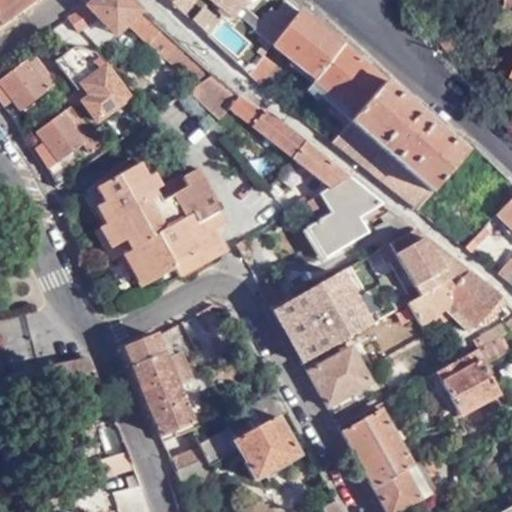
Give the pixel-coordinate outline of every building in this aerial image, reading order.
[(0,0),(0,27),(37,0),(0,0)] [(93,0),(87,6),(68,19),(77,34),(84,29),(98,20),(113,35),(114,36),(128,24),(164,58),(166,58),(179,73),(181,72),(185,76),(185,79),(192,86),(209,73),(145,15),(131,0),(93,0)] [(248,0),(172,0),(170,2),(184,15),(195,0),(208,0),(231,20),(248,0)] [(300,8),(290,0),(287,0),(260,34),(266,39),(272,44),(300,8)] [(511,17),(511,0),(505,0),(503,16),(511,17)] [(202,8),(190,22),(206,37),(219,22),(202,8)] [(342,44),(300,8),(272,44),(313,79),(342,44)] [(98,20),(84,29),(99,47),(113,35),(98,20)] [(272,44),(266,39),(256,52),(262,57),(272,44)] [(370,68),(342,44),(313,79),(305,89),(346,123),(383,80),(370,68)] [(74,92),(66,97),(72,106),(89,127),(127,100),(94,54),(71,47),(51,61),(74,92)] [(32,56),(0,77),(0,102),(2,105),(9,101),(17,112),(55,85),(32,56)] [(274,66),(262,57),(248,75),(259,85),(274,66)] [(259,113),(238,96),(210,74),(196,84),(207,93),(200,101),(220,119),(228,109),(288,155),(302,139),(282,125),(261,111),(259,113)] [(413,208),(466,153),(383,80),(346,123),(330,142),(413,208)] [(207,93),(196,84),(188,90),(200,101),(207,93)] [(261,111),(238,96),(259,113),(261,111)] [(139,124),(148,118),(138,104),(129,110),(139,124)] [(41,143),(34,148),(47,166),(83,142),(89,151),(101,142),(101,141),(89,127),(72,106),(34,134),(41,143)] [(107,148),(123,135),(117,128),(101,141),(101,142),(107,148)] [(302,139),(288,155),(329,187),(348,176),(302,139)] [(124,297),(139,289),(122,257),(131,251),(125,240),(110,249),(99,228),(105,225),(96,207),(104,203),(95,189),(140,164),(148,177),(154,174),(140,150),(70,202),(124,297)] [(149,284),(173,270),(220,245),(213,233),(223,227),(216,213),(220,211),(197,171),(169,186),(163,190),(161,187),(155,191),(148,177),(140,164),(95,189),(104,203),(113,220),(105,225),(99,228),(110,249),(125,240),(131,251),(149,284)] [(155,191),(161,187),(154,174),(148,177),(155,191)] [(348,176),(329,187),(320,192),(332,214),(319,221),(308,228),(325,256),(366,232),(356,217),(381,203),(348,176)] [(320,192),(306,200),(319,221),(332,214),(320,192)] [(511,229),(511,194),(495,213),(511,229)] [(96,207),(105,225),(113,220),(104,203),(96,207)] [(375,228),(384,244),(413,228),(396,215),(375,228)] [(413,228),(384,244),(386,246),(380,250),(387,265),(396,260),(412,289),(409,291),(411,294),(414,293),(417,296),(465,270),(413,228)] [(481,229),(471,239),(475,243),(486,233),(481,229)] [(254,256),(244,238),(234,244),(244,262),(254,256)] [(173,270),(177,276),(223,251),(220,245),(173,270)] [(139,289),(149,284),(131,251),(122,257),(139,289)] [(223,251),(177,276),(179,278),(224,252),(223,251)] [(493,271),(502,279),(511,268),(511,260),(508,257),(493,271)] [(351,267),(272,310),(302,365),(379,320),(351,267)] [(406,305),(423,335),(447,320),(448,317),(451,306),(473,326),(475,327),(479,321),(500,298),(467,271),(406,305)] [(268,275),(255,282),(268,305),(281,296),(268,275)] [(507,303),(500,298),(479,321),(486,326),(507,303)] [(451,306),(448,317),(467,334),(473,326),(451,306)] [(472,342),(474,348),(511,327),(511,316),(505,322),(481,334),(480,339),(472,342)] [(161,352),(153,335),(122,348),(157,435),(206,415),(178,345),(161,352)] [(506,350),(500,337),(473,351),(481,365),(506,350)] [(349,346),(306,371),(316,389),(325,406),(369,380),(349,346)] [(481,365),(473,351),(435,372),(459,416),(497,394),(481,365)] [(88,359),(6,377),(0,378),(0,403),(54,389),(55,394),(99,384),(88,359)] [(284,413),(273,392),(238,410),(242,419),(170,459),(183,489),(203,478),(206,469),(236,452),(251,481),(296,457),(275,419),(284,413)] [(380,410),(340,432),(385,511),(398,511),(427,496),(427,495),(411,467),(380,410)] [(112,474),(134,468),(128,454),(127,450),(107,456),(112,474)] [(419,462),(411,467),(427,495),(434,491),(419,462)] [(140,484),(112,493),(118,511),(146,504),(140,484)] [(339,511),(334,503),(321,510),(321,511),(339,511)]
